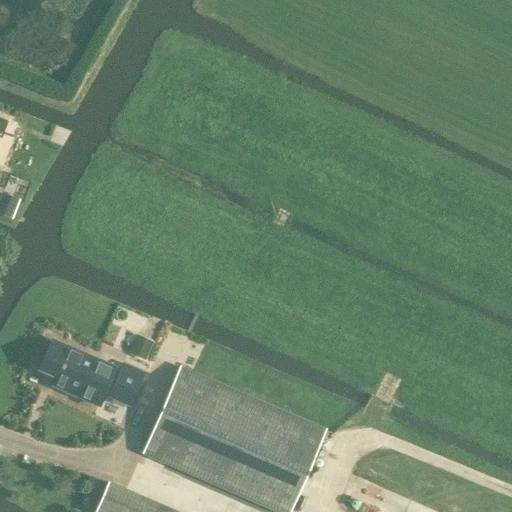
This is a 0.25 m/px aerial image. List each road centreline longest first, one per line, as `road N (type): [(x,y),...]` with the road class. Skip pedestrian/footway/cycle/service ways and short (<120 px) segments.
road 1 (track): [(322,511),(364,423),(511,488)]
road 2 (track): [(112,465),(237,511)]
